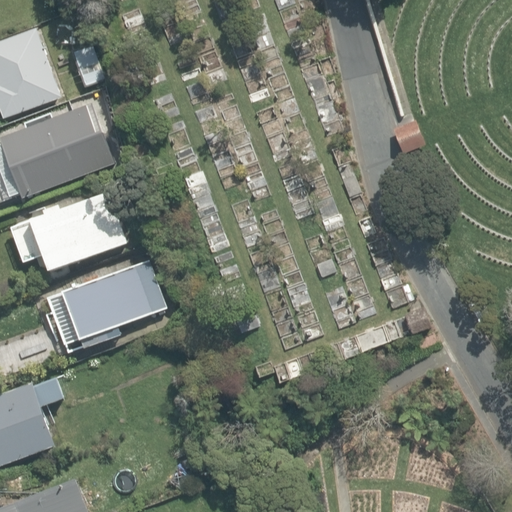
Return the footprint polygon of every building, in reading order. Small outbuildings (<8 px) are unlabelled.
[(0,104),(6,120),(64,98),(38,29),(0,43),(0,104)] [(72,111),(0,134),(0,200),(1,203),(92,173),(72,111)] [(107,188),(1,224),(21,282),(127,247),(107,188)] [(148,259),(39,295),(56,347),(165,311),(148,259)] [(0,465),(58,446),(44,406),(66,399),(59,378),(37,385),(36,383),(0,395),(0,465)] [(77,511),(67,482),(0,505),(0,511),(77,511)]
